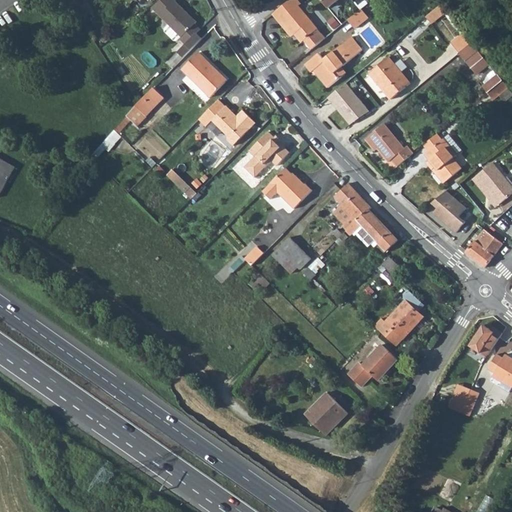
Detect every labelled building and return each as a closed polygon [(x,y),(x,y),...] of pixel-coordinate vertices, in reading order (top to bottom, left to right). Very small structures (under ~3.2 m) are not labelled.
[(83,5),(79,0),(68,0),(74,10),(82,6),(83,5)] [(178,3),(175,0),(163,0),(150,10),(159,21),(161,19),(180,41),(178,43),(184,49),(180,53),(184,57),(200,43),(196,38),(200,35),(195,29),(197,27),(177,4),(178,3)] [(301,3),(298,0),(288,0),(273,14),(279,21),(281,19),(294,35),(295,34),(301,42),(318,29),(298,5),(301,3)] [(339,0),(323,0),(330,9),(339,0)] [(448,11),(442,4),(441,4),(426,16),(431,22),(448,11)] [(88,16),(82,6),(74,10),(81,20),(88,16)] [(368,18),(360,9),(347,20),(354,28),(368,18)] [(362,50),(350,36),(323,59),(318,53),(305,64),(311,71),(313,69),(328,86),(338,78),(334,72),(362,50)] [(468,36),(459,43),(463,48),(471,42),(472,41),(468,36)] [(465,58),(478,48),(472,41),(471,42),(463,48),(460,51),(465,58)] [(478,48),(465,58),(475,72),(489,62),(478,48)] [(201,56),(185,71),(213,99),(226,87),(211,71),(213,70),(201,56)] [(375,79),(379,84),(391,98),(410,82),(388,56),(370,71),(375,79)] [(488,91),(501,80),(502,79),(494,68),(487,74),(491,79),(484,85),(488,91)] [(228,85),(213,70),(211,71),(226,87),(228,85)] [(508,88),(501,80),(488,91),(486,93),(493,101),(508,88)] [(344,84),(327,99),(350,126),(368,111),(344,84)] [(165,98),(153,87),(135,106),(146,117),(165,98)] [(220,103),(201,122),(208,130),(215,123),(229,138),(229,143),(234,149),(258,126),(245,113),(239,118),(237,121),(234,117),(236,115),(230,109),(228,111),(220,103)] [(137,127),(146,117),(135,106),(126,116),(137,127)] [(392,159),(398,165),(421,146),(418,141),(416,143),(410,148),(408,145),(405,148),(385,123),(369,136),(379,148),(389,161),(392,159)] [(273,131),(254,150),(259,156),(249,166),(259,177),(276,160),(281,166),(293,154),(288,149),(289,147),(284,142),(279,137),(273,131)] [(428,150),(441,139),(436,133),(423,144),(428,150)] [(452,158),(461,151),(448,134),(441,139),(428,150),(424,154),(429,160),(426,162),(431,169),(434,167),(436,170),(435,171),(445,182),(461,169),(452,158)] [(375,151),(379,148),(369,136),(366,139),(375,151)] [(511,183),(494,162),(477,175),(500,203),(511,193),(511,183)] [(0,163),(0,189),(12,171),(0,163)] [(284,194),(299,210),(319,191),(312,184),(311,185),(302,176),(301,178),(290,167),(281,175),(266,190),(276,200),(282,194),(284,194)] [(443,184),(445,182),(435,171),(436,170),(434,167),(431,169),(443,184)] [(497,206),(500,203),(477,175),(474,178),(497,206)] [(333,212),(349,228),(369,209),(371,207),(357,192),(357,193),(348,183),(334,196),(342,204),(333,212)] [(445,191),(429,204),(436,209),(432,213),(455,233),(464,221),(458,216),(465,208),(445,191)] [(397,239),(369,209),(349,228),(346,231),(351,236),(355,232),(368,246),(375,239),(386,250),(397,239)] [(333,232),(339,238),(340,237),(343,234),(337,228),(333,232)] [(503,245),(484,229),(464,251),(476,261),(484,268),(499,251),(503,245)] [(312,258),(291,237),(279,248),(288,257),(281,264),(292,275),(298,268),(300,269),(312,258)] [(245,260),(252,267),(265,254),(258,246),(245,260)] [(388,257),(382,264),(396,277),(402,270),(388,257)] [(316,275),(308,267),(303,272),(311,280),(316,275)] [(254,289),(264,279),(257,272),(247,282),(254,289)] [(407,299),(387,321),(383,317),(377,324),(398,345),(425,315),(407,299)] [(494,333),(483,326),(470,347),(480,353),(483,349),(492,355),(501,340),(492,335),(494,333)] [(362,364),(356,370),(370,383),(375,377),(381,382),(400,361),(384,347),(365,367),(362,364)] [(493,368),(499,372),(501,369),(509,354),(503,350),(493,368)] [(511,352),(509,354),(501,369),(499,372),(498,375),(510,382),(511,378),(511,352)] [(365,388),(370,383),(356,370),(351,376),(365,388)] [(459,385),(449,407),(470,416),(479,393),(459,385)] [(326,434),(348,412),(327,391),(305,413),(326,434)]
